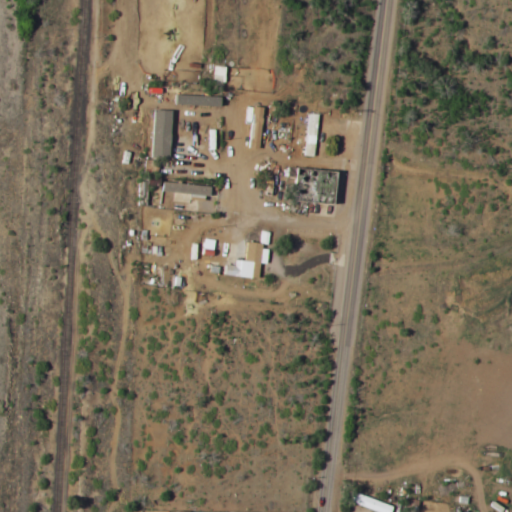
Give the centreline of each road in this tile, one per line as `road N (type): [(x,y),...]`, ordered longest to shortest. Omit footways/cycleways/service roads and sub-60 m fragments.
road 1 (residential): [(325,511),(390,0)]
road 2 (residential): [(360,237),(246,224),(245,152),(260,148)]
